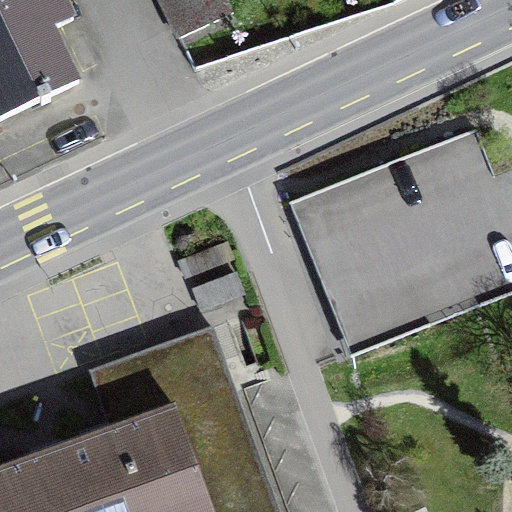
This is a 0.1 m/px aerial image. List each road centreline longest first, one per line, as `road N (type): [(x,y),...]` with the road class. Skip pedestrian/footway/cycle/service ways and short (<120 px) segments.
road 1 (secondary): [(0,245),(511,4)]
road 2 (unknown): [(224,139),(157,0)]
